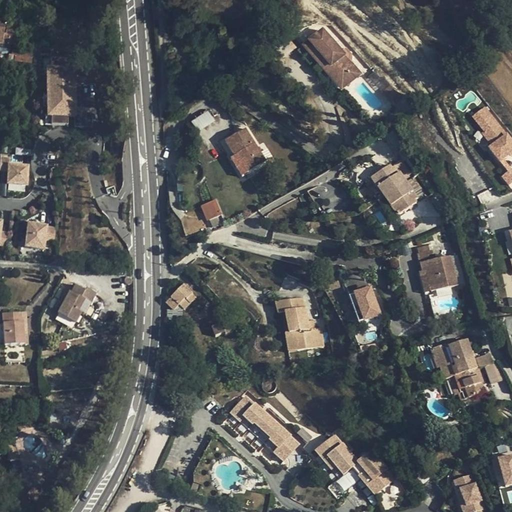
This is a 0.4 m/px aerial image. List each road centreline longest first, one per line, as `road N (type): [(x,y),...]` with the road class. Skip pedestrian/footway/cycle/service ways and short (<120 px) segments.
road 1 (residential): [(152,159),(167,155),(202,116),(230,112),(314,154),(334,149),(339,123),(298,67)]
road 2 (residential): [(0,203),(33,194),(42,141),(69,131),(93,148),(95,197),(115,217)]
road 3 (primary): [(152,159),(140,0)]
road 4 (residential): [(220,235),(288,252),(373,258)]
road 5 (primary): [(140,413),(155,273)]
road 6 (residential): [(120,289),(0,262)]
